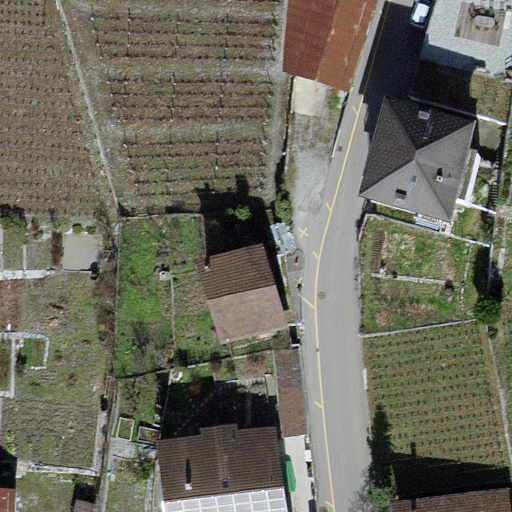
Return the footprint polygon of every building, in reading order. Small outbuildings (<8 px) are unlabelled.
[(301,0),(294,70),(351,86),(375,0),(301,0)] [(511,0),(439,0),(411,99),(459,112),(469,73),(511,81),(511,0)] [(511,81),(469,73),(459,112),(511,126),(511,118),(511,81)] [(395,114),(372,201),(450,222),(456,202),(468,205),(480,158),(468,155),(473,134),(406,117),(395,114)] [(486,319),(488,290),(491,245),(468,240),(464,281),(474,283),(465,321),(486,319)] [(276,324),(256,257),(207,272),(228,341),(277,327),(276,324)] [(277,352),(285,436),(308,433),(299,350),(277,352)] [(279,511),(268,439),(235,444),(234,437),(210,441),(211,448),(169,454),(175,494),(163,495),(165,511),(279,511)] [(0,511),(8,511),(9,502),(0,501),(0,511)] [(435,511),(502,511),(501,503),(435,511)]
